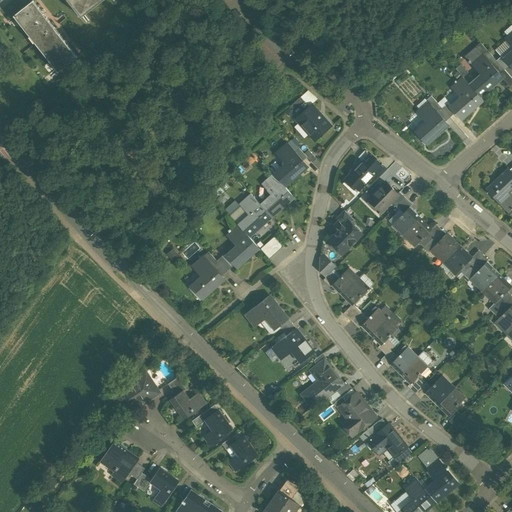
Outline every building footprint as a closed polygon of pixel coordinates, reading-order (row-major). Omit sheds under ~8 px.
[(101,0),(68,0),(81,16),(101,0)] [(54,28),(32,1),(14,16),(35,43),(54,28)] [(54,28),(35,43),(58,72),(77,57),(54,28)] [(511,32),(508,37),(511,41),(511,50),(503,59),(509,66),(511,69),(511,32)] [(481,43),(465,57),(472,65),(474,63),(483,73),(469,84),(481,97),(495,85),(493,83),(502,76),(500,73),(483,54),(487,50),(481,43)] [(496,61),(487,50),(483,54),(500,73),(504,70),(496,61)] [(509,66),(503,59),(501,56),(496,61),(504,70),(509,66)] [(461,76),(468,73),(464,63),(457,66),(461,76)] [(511,84),(511,78),(504,70),(500,73),(502,76),(511,86),(511,84)] [(469,84),(463,77),(453,85),(462,96),(450,107),(449,108),(454,114),(460,121),(475,108),(473,106),(482,99),(481,97),(469,84)] [(442,108),(431,95),(426,100),(428,102),(445,121),(450,117),(442,108)] [(301,97),(290,106),(295,111),(305,102),(301,97)] [(424,99),(417,106),(420,109),(428,102),(426,100),(424,99)] [(445,121),(428,102),(420,109),(419,110),(428,121),(415,132),(426,145),(440,133),(439,131),(448,124),(445,121)] [(312,104),(295,118),(315,141),(331,127),(319,114),(320,113),(312,104)] [(450,107),(447,104),(442,108),(450,117),(454,114),(449,108),(450,107)] [(295,152),(287,143),(278,151),(287,162),(274,174),(285,187),(299,174),(298,173),(306,165),(303,161),(295,152)] [(304,154),(299,148),(295,152),(303,161),(307,157),(304,154)] [(309,150),(304,154),(307,157),(312,163),(317,159),(309,150)] [(374,159),(364,150),(358,157),(363,161),(368,166),(374,159)] [(374,159),(368,166),(375,172),(382,165),(382,164),(380,166),(374,159)] [(363,161),(347,178),(359,190),(375,173),(375,172),(368,166),(363,161)] [(382,165),(375,172),(375,173),(379,177),(387,169),(382,165)] [(496,183),(488,191),(508,212),(511,208),(511,198),(507,193),(511,189),(511,172),(510,170),(509,169),(495,182),(496,183)] [(285,187),(274,174),(265,181),(274,192),(260,204),(270,216),(272,217),(286,205),(284,203),(293,196),(285,187)] [(385,182),(369,199),(382,211),(391,202),(398,195),(397,194),(385,182)] [(399,192),(397,194),(398,195),(391,202),(396,206),(405,197),(399,192)] [(242,202),(243,203),(230,215),(238,225),(249,237),(264,225),(262,223),(270,216),(260,204),(251,194),(242,202)] [(405,197),(396,206),(403,214),(410,207),(411,208),(413,205),(405,197)] [(230,203),(227,208),(233,211),(236,206),(230,203)] [(403,214),(394,223),(404,233),(420,217),(411,208),(410,207),(403,214)] [(355,220),(346,211),(341,216),(348,223),(348,222),(350,225),(355,220)] [(335,226),(340,231),(332,239),(344,251),(360,234),(350,225),(348,222),(348,223),(341,216),(336,220),(338,222),(335,226)] [(420,217),(404,233),(417,245),(419,243),(432,229),(420,217)] [(249,237),(238,225),(229,233),(239,244),(225,255),(236,268),(251,255),(249,254),(258,247),(249,237)] [(436,225),(432,229),(419,243),(424,247),(441,229),(436,225)] [(441,229),(424,247),(429,252),(432,249),(446,234),(441,229)] [(446,234),(432,249),(444,261),(460,245),(447,233),(446,234)] [(270,258),(283,246),(275,237),(261,249),(270,258)] [(472,257),(460,245),(444,261),(457,273),(468,262),(472,257)] [(216,260),(208,251),(204,255),(222,275),(226,271),(216,260)] [(478,251),(472,257),(468,262),(472,267),(483,255),(478,251)] [(222,275),(204,255),(194,263),(203,274),(190,285),(202,299),(216,286),(215,285),(223,277),(222,275)] [(483,255),(472,267),(477,271),(486,262),(487,262),(488,260),(483,255)] [(222,256),(216,260),(226,271),(231,267),(222,256)] [(330,263),(323,257),(320,258),(319,271),(322,271),(327,276),(331,272),(336,267),(331,262),(330,263)] [(477,271),(471,277),(483,289),(499,274),(487,262),(486,262),(477,271)] [(339,278),(332,285),(332,286),(342,296),(358,280),(347,270),(339,278)] [(327,276),(323,280),(331,287),(332,286),(332,285),(339,278),(331,272),(327,276)] [(511,286),(499,274),(483,289),(495,302),(496,302),(507,291),(511,286)] [(373,285),(363,275),(358,280),(368,290),(373,285)] [(358,280),(342,296),(352,305),(352,306),(353,304),(368,290),(358,280)] [(507,291),(496,302),(495,302),(488,309),(493,314),(511,295),(507,291)] [(511,296),(511,295),(493,314),(498,319),(511,305),(511,304),(511,296)] [(289,319),(277,304),(275,305),(268,296),(245,314),(253,324),(264,315),(275,329),(279,326),(289,319)] [(352,306),(352,305),(344,313),(351,321),(360,311),(353,304),(352,306)] [(498,319),(496,321),(509,333),(511,329),(511,304),(511,305),(498,319)] [(393,313),(386,306),(381,311),(388,318),(393,313)] [(379,309),(372,316),(371,315),(368,319),(361,326),(362,326),(371,335),(388,318),(381,311),(379,309)] [(368,319),(360,311),(351,321),(359,329),(362,326),(361,326),(368,319)] [(400,320),(393,313),(388,318),(396,325),(400,320)] [(388,318),(371,335),(381,345),(388,338),(391,335),(390,334),(397,327),(396,325),(388,318)] [(289,319),(279,326),(283,331),(292,323),(289,319)] [(292,323),(283,331),(287,335),(294,329),(296,328),(292,323)] [(287,335),(272,347),(279,357),(290,348),(301,362),(315,351),(303,337),(302,338),(294,329),(287,335)] [(388,338),(381,345),(378,347),(385,355),(390,350),(395,345),(388,338)] [(408,347),(400,355),(399,354),(397,356),(398,356),(397,357),(389,364),(390,365),(400,374),(417,356),(408,347)] [(385,355),(380,360),(388,367),(390,365),(389,364),(397,357),(390,350),(385,355)] [(431,360),(422,351),(417,356),(426,365),(431,360)] [(323,353),(313,360),(317,365),(324,359),(325,360),(327,358),(323,353)] [(417,356),(400,374),(409,383),(410,384),(417,377),(418,375),(418,376),(420,374),(419,373),(426,365),(417,356)] [(325,360),(324,359),(317,365),(310,370),(322,386),(306,399),(313,408),(327,397),(344,384),(343,383),(325,360)] [(158,390),(146,372),(141,376),(153,393),(158,390)] [(141,376),(114,394),(113,397),(123,413),(128,414),(131,411),(132,408),(144,400),(148,400),(153,397),(153,393),(141,376)] [(178,377),(168,383),(172,390),(182,383),(178,377)] [(417,377),(410,384),(409,383),(407,386),(415,393),(424,384),(417,377)] [(430,387),(425,393),(425,394),(437,405),(453,390),(440,377),(430,387)] [(346,381),(343,383),(344,384),(327,397),(332,404),(341,397),(352,389),(346,381)] [(424,384),(415,393),(420,398),(425,394),(425,393),(430,387),(426,382),(424,384)] [(172,390),(170,392),(173,397),(183,390),(186,388),(182,383),(172,390)] [(453,390),(437,405),(447,415),(447,416),(454,408),(459,404),(458,403),(464,397),(455,387),(453,390)] [(352,389),(341,397),(345,403),(356,395),(357,394),(352,389)] [(183,390),(173,397),(170,399),(184,419),(206,403),(198,392),(189,398),(183,390)] [(345,403),(342,406),(348,414),(347,414),(349,416),(351,418),(344,424),(352,435),(374,417),(368,409),(367,410),(356,395),(345,403)] [(454,408),(447,416),(447,415),(444,417),(452,425),(461,416),(454,408)] [(207,417),(204,419),(205,420),(212,430),(203,436),(209,445),(232,429),(218,409),(207,417)] [(203,413),(192,421),(196,427),(205,420),(204,419),(207,417),(203,413)] [(381,419),(365,431),(370,438),(386,425),(381,419)] [(407,447),(389,423),(386,425),(370,438),(366,440),(374,450),(382,443),(393,457),(407,447)] [(233,435),(222,443),(226,449),(231,445),(237,440),(233,435)] [(237,440),(231,445),(238,455),(229,462),(235,471),(258,455),(244,435),(237,440)] [(139,458),(115,441),(100,462),(113,471),(111,475),(118,480),(125,470),(129,472),(136,462),(139,458)] [(407,447),(393,457),(390,459),(396,466),(412,453),(407,447)] [(430,452),(429,450),(419,458),(428,469),(430,467),(439,459),(432,451),(430,452)] [(447,466),(446,467),(439,459),(430,467),(439,477),(424,489),(434,501),(436,502),(450,490),(449,489),(458,481),(447,469),(449,468),(447,466)] [(144,468),(136,462),(129,472),(137,478),(141,472),(144,468)] [(179,482),(159,468),(151,479),(150,480),(152,481),(162,488),(154,498),(163,505),(179,482)] [(353,469),(347,476),(353,482),(359,475),(353,469)] [(137,478),(133,484),(144,491),(152,481),(150,480),(151,479),(141,472),(137,478)] [(300,487),(287,478),(282,484),(293,492),(296,494),(300,487)] [(424,489),(416,478),(406,486),(415,497),(401,508),(404,511),(423,511),(427,510),(426,508),(434,501),(424,489)] [(293,492),(282,484),(279,490),(280,490),(289,497),(293,492)] [(208,503),(190,490),(175,511),(188,511),(190,510),(192,511),(216,511),(218,509),(209,503),(208,503)] [(279,490),(271,502),(285,511),(293,511),(299,504),(292,499),(289,497),(280,490),(279,490)] [(285,511),(271,502),(263,511),(285,511)]
